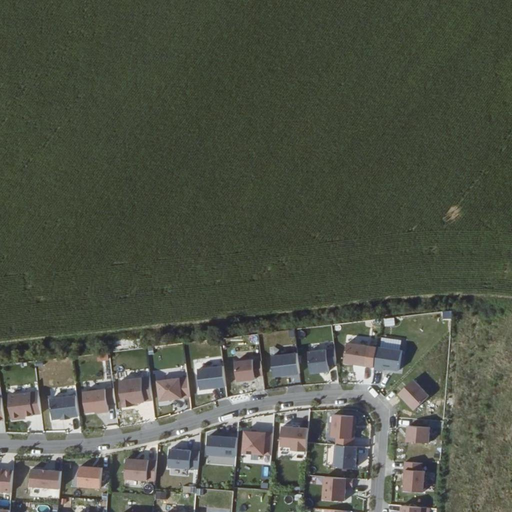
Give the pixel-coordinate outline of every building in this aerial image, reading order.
[(374,367),(378,347),(347,342),(344,362),(374,367)] [(402,351),(378,347),(374,367),(374,369),(383,371),(384,368),(399,370),(402,351)] [(337,364),(335,349),(308,352),(310,373),(329,371),(328,365),(337,364)] [(300,373),(298,353),(272,355),(275,376),(300,373)] [(263,376),(261,361),(254,362),(253,359),(235,361),(237,381),(256,379),(255,376),(263,376)] [(226,386),(224,365),(198,368),(201,388),(226,386)] [(156,399),(188,398),(187,376),(155,377),(156,399)] [(150,377),(117,378),(118,404),(151,402),(150,377)] [(429,397),(414,381),(399,394),(415,411),(429,397)] [(113,386),(80,389),(82,413),(109,411),(108,405),(114,404),(113,386)] [(9,419),(41,415),(38,390),(5,395),(9,419)] [(332,435),(337,435),(336,445),(353,446),(355,431),(353,430),(353,425),(355,424),(356,417),(354,414),(334,413),(332,435)] [(277,448),(305,449),(306,426),(278,425),(277,448)] [(430,428),(408,426),(407,442),(429,444),(430,428)] [(273,433),(245,430),(243,452),(271,455),(273,433)] [(238,437),(209,435),(207,453),(236,456),(238,437)] [(353,446),(336,445),(334,466),(355,468),(357,447),(353,446)] [(166,473),(197,474),(198,449),(167,448),(166,473)] [(123,457),(122,479),(154,480),(155,459),(123,457)] [(0,459),(0,467),(12,469),(13,460),(0,459)] [(422,464),(405,462),(404,477),(405,477),(404,491),(423,493),(425,472),(422,471),(422,464)] [(76,465),(75,486),(99,487),(100,465),(76,465)] [(0,491),(9,491),(9,468),(0,467),(0,491)] [(60,469),(28,468),(27,495),(60,496),(60,469)] [(353,479),(325,477),(323,499),(344,501),(346,487),(352,487),(353,479)] [(74,511),(77,499),(61,496),(57,511),(47,511),(50,504),(37,502),(35,511),(26,511),(25,511),(74,511)]
